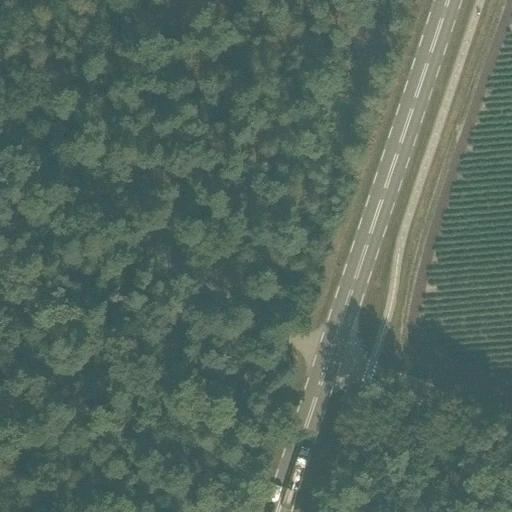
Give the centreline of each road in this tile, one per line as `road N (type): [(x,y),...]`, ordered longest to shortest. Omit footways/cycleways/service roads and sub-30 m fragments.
road 1 (unclassified): [(331,352),(113,215),(0,117)]
road 2 (primary): [(331,352),(447,0)]
road 3 (unclassified): [(511,424),(331,352)]
road 4 (primary): [(278,511),(331,352)]
